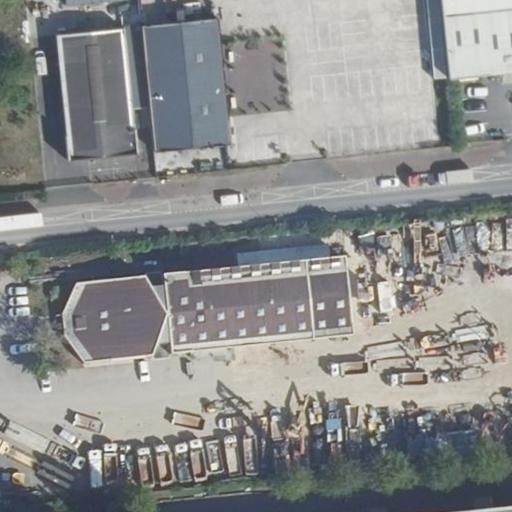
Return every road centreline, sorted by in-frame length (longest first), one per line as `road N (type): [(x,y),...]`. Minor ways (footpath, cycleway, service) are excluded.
road 1 (unknown): [(0,397),(362,373),(420,405),(511,392)]
road 2 (residential): [(511,180),(0,236)]
road 3 (unknown): [(316,202),(302,69)]
road 4 (unknown): [(302,69),(295,6),(360,0)]
